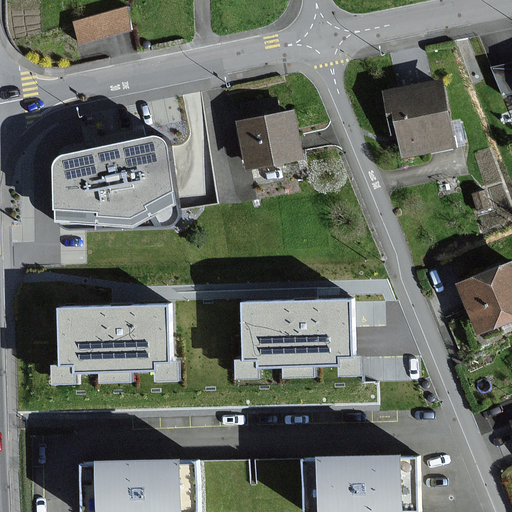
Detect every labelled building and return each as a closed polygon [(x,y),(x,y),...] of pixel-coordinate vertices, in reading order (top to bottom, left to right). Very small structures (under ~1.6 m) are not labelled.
[(131,2),(75,13),(79,38),(136,27),(131,2)] [(443,82),(385,92),(393,134),(399,133),(403,153),(454,145),(443,82)] [(245,119),(237,121),(243,149),(247,169),(305,158),(295,109),(279,112),(277,98),(266,100),(242,104),(245,119)] [(161,135),(156,135),(130,140),(75,151),(65,154),(61,156),(58,159),(56,162),(55,166),(56,216),(57,221),(60,225),(64,228),(70,230),(170,227),(174,225),(178,223),(180,219),(181,214),(182,210),(172,144),(169,140),(166,137),(161,135)] [(511,263),(461,285),(479,330),(511,316),(511,263)] [(299,300),(243,301),(245,359),(237,359),(237,380),(263,379),(263,369),(285,368),(285,378),(318,377),(318,367),(341,366),(341,376),(365,375),(364,355),(357,355),(355,298),(299,300)] [(117,305),(61,306),(63,364),(54,364),(55,384),(81,384),(80,373),(103,373),(103,382),(136,382),(136,371),(159,371),(159,381),(182,380),(182,360),(174,360),(173,303),(117,305)] [(319,460),(305,460),(306,511),(402,511),(403,511),(421,510),(420,458),(402,458),(402,455),(360,456),(319,457),(319,460)] [(99,463),(83,464),(83,511),(199,511),(199,463),(180,463),(180,459),(139,460),(99,461),(99,463)]
